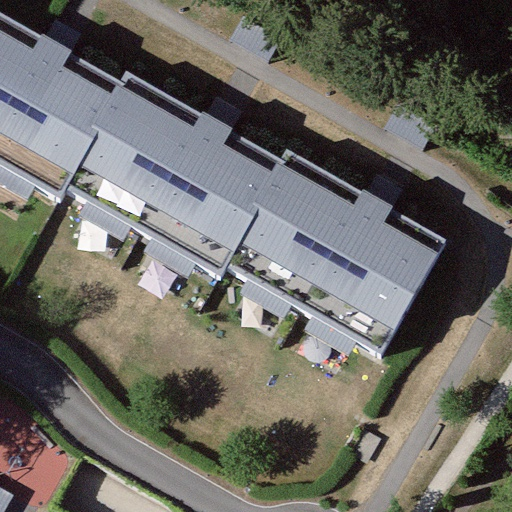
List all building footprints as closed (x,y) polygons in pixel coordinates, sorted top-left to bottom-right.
[(126,87),(0,16),(0,168),(60,203),(66,193),(126,87)] [(278,36),(244,16),(231,37),(265,57),(278,36)] [(292,167),(132,77),(126,87),(66,193),(226,283),(233,271),(292,167)] [(434,125),(400,105),(387,126),(422,146),(434,125)] [(458,245),(299,155),(292,167),(233,271),(393,361),(458,245)] [(0,486),(0,511),(6,511),(16,497),(0,486)]
